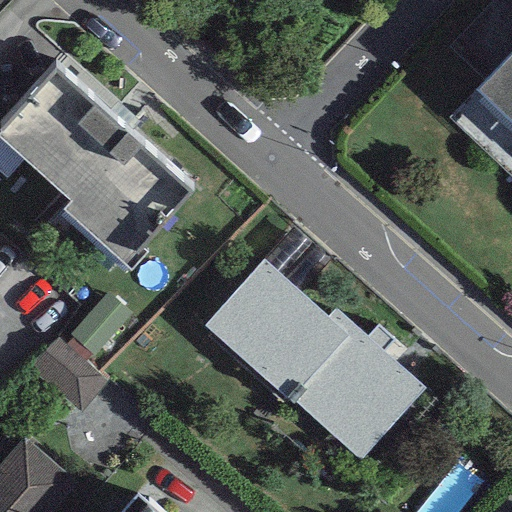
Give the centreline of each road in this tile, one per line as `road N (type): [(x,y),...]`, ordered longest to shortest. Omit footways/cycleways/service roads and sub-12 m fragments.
road 1 (residential): [(511,378),(270,162)]
road 2 (residential): [(270,162),(92,0)]
road 3 (residential): [(270,162),(423,0)]
